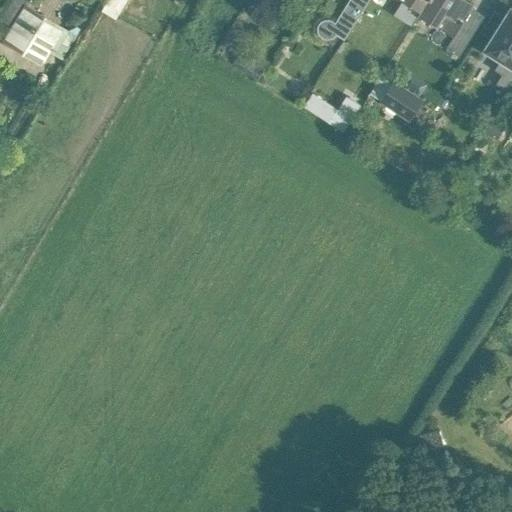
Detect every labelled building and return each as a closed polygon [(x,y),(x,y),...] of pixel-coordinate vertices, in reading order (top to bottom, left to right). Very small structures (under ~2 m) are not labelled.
[(17,0),(11,0),(0,17),(8,23),(22,3),(17,0)] [(344,39),(365,5),(356,0),(354,0),(344,17),(340,15),(335,23),(333,21),(331,20),(328,20),(326,20),(323,21),(321,23),(320,25),(319,28),(319,31),(320,33),(322,35),(324,37),(327,38),(329,38),(332,37),(334,35),(336,33),(344,39)] [(402,0),(395,12),(415,24),(420,15),(429,0),(402,0)] [(429,0),(420,15),(438,27),(453,37),(446,48),(459,56),(485,16),(472,8),(474,4),(467,0),(429,0)] [(40,65),(63,27),(28,6),(5,43),(40,65)] [(507,90),(511,82),(511,8),(511,9),(511,10),(487,49),(487,48),(486,49),(502,59),(495,69),(502,74),(497,83),(507,90)] [(250,50),(239,67),(256,78),(267,61),(250,50)] [(411,73),(404,83),(421,94),(427,84),(411,73)] [(380,101),(409,121),(421,103),(391,84),(380,101)] [(337,107),(329,120),(344,130),(361,103),(346,93),(337,107)] [(492,117),(484,131),(497,139),(506,126),(492,117)]
